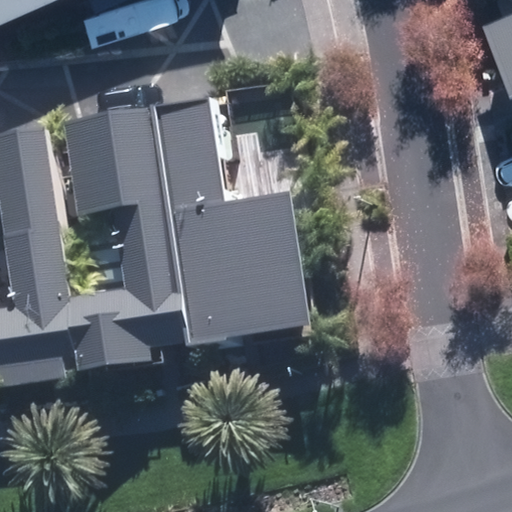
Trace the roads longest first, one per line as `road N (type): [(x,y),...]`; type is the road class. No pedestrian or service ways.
road 1 (residential): [(392,3),(444,350),(487,511)]
road 2 (residential): [(0,70),(292,30),(392,3)]
